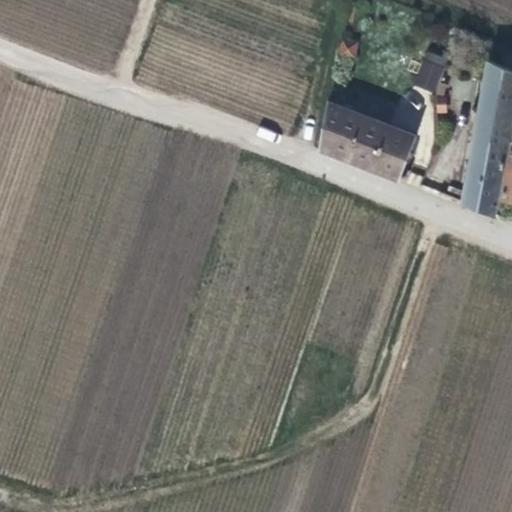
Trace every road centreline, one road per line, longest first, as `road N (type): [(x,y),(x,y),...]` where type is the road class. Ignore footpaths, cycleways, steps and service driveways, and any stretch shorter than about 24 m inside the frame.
road 1 (unclassified): [(511,237),(369,178),(111,92)]
road 2 (track): [(0,51),(111,92),(145,0)]
